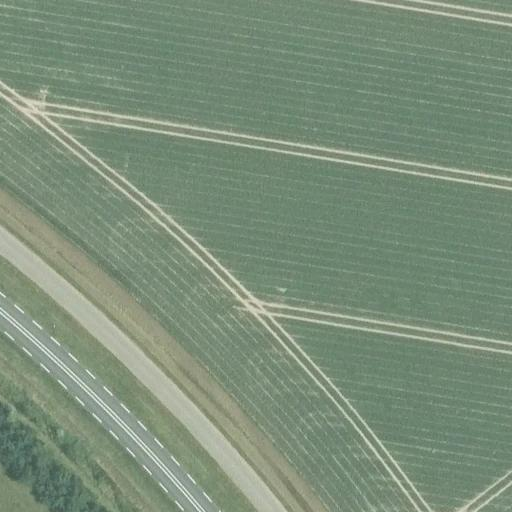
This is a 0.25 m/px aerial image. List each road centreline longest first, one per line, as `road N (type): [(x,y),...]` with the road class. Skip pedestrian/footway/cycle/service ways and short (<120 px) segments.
road 1 (unclassified): [(0,241),(222,456),(266,511)]
road 2 (primary): [(0,311),(89,392),(199,511)]
